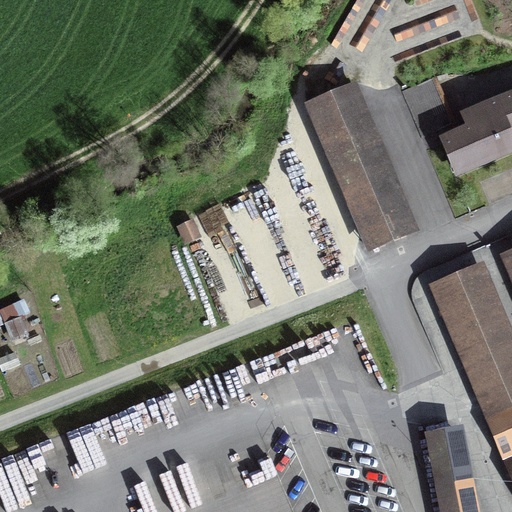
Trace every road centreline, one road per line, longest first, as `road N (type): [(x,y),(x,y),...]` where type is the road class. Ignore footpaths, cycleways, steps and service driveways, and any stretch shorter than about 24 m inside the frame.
road 1 (unclassified): [(511,215),(0,428)]
road 2 (track): [(257,0),(211,60),(147,118),(0,199)]
